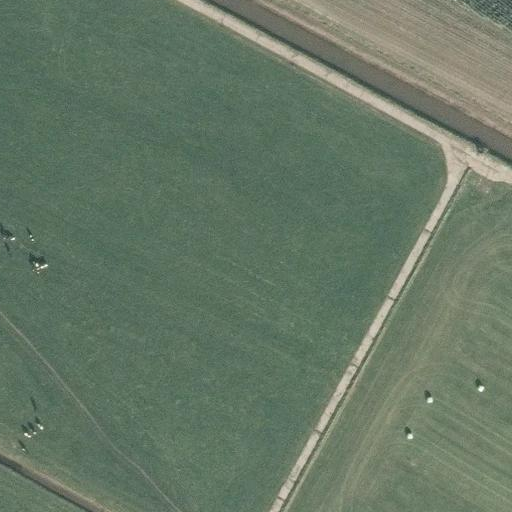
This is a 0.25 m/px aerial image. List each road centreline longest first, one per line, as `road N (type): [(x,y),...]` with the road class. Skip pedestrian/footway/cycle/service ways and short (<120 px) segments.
road 1 (track): [(464,153),(267,511)]
road 2 (track): [(177,0),(511,178)]
